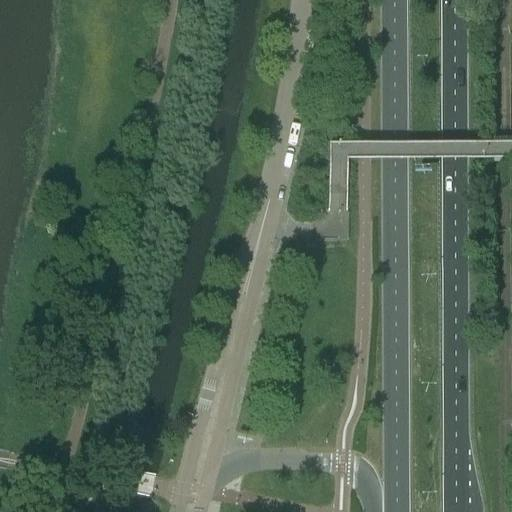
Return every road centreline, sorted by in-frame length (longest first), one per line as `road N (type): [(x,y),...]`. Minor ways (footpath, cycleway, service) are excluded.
road 1 (primary): [(392,0),(389,511)]
road 2 (primary): [(450,511),(452,0)]
road 3 (unclassified): [(246,280),(276,159),(299,0)]
road 4 (unclassified): [(246,280),(233,295),(182,492)]
road 5 (unclassified): [(208,478),(250,300),(246,280)]
road 6 (primary): [(208,478),(258,462),(344,466),(372,491),(374,511)]
